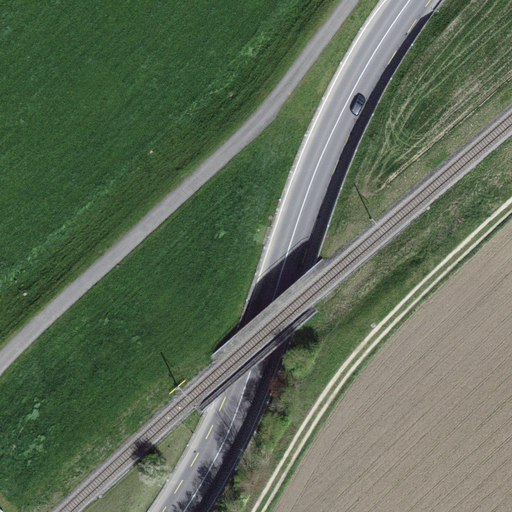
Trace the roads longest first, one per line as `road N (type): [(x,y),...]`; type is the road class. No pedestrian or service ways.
road 1 (primary): [(404,0),(337,104),(230,404),(180,511)]
road 2 (track): [(511,213),(342,368),(254,511)]
